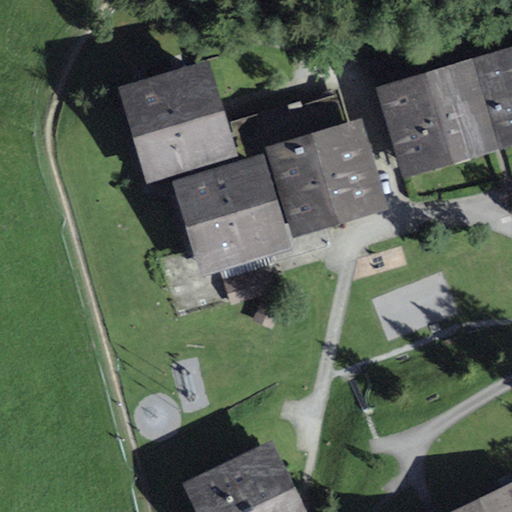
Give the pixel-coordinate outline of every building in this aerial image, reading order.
[(511,132),(511,56),(482,66),(503,135),(511,132)] [(410,163),(488,139),(468,70),(389,94),(410,163)] [(190,163),(226,152),(221,136),(203,74),(134,95),(157,173),(190,163)] [(273,222),(293,216),(275,154),(345,133),(334,96),(301,106),(300,101),(231,122),(234,133),(221,136),(226,152),(190,163),(195,181),(256,163),(273,222)] [(345,133),(275,154),(293,216),(296,223),(374,200),(353,131),(345,133)] [(273,222),(256,163),(195,181),(186,184),(210,262),(279,241),(273,222)] [(271,287),(266,271),(227,283),(233,302),(252,296),(251,293),(271,287)] [(291,511),(265,456),(200,487),(211,511),(291,511)] [(511,511),(511,497),(481,511),(511,511)]
